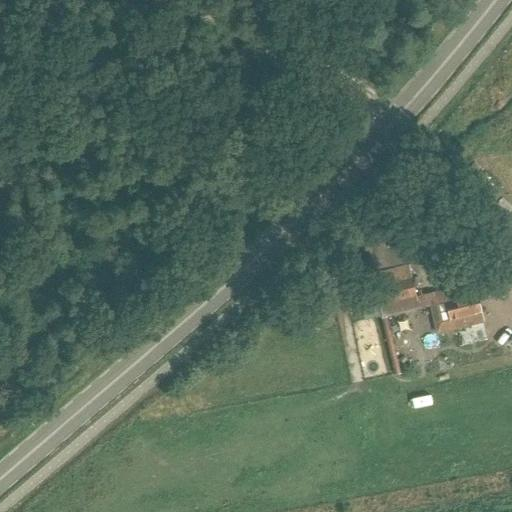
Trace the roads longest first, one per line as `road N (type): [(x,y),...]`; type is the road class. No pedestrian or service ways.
road 1 (primary): [(494,0),(395,119),(274,242),(0,476)]
road 2 (track): [(154,0),(196,12),(395,119)]
